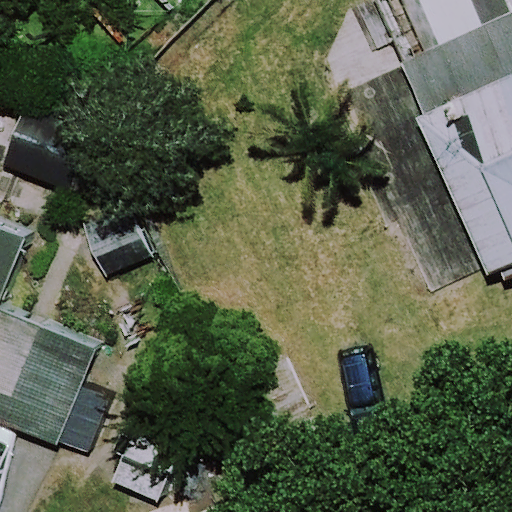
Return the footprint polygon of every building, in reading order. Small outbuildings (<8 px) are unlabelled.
[(511,22),(501,0),(372,0),(511,295),(511,22)] [(85,109),(0,78),(0,153),(60,175),(85,109)] [(93,207),(0,172),(0,416),(75,444),(108,355),(46,332),(93,207)] [(385,315),(258,378),(285,433),(413,370),(385,315)] [(195,511),(238,416),(166,384),(122,482),(189,511),(195,511)]
